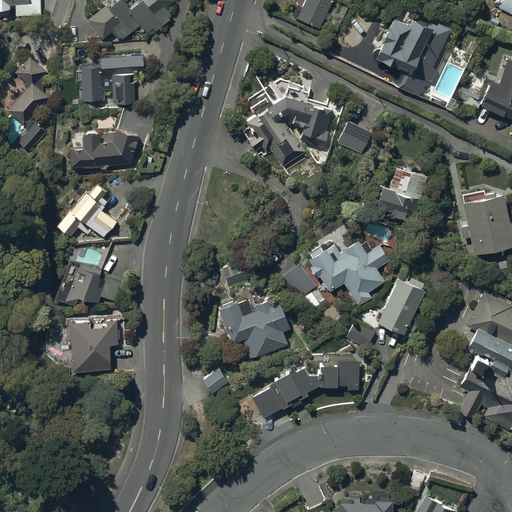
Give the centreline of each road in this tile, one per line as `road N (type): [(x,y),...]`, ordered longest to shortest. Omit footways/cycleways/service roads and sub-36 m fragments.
road 1 (secondary): [(130,511),(160,434),(169,244),(236,0)]
road 2 (residential): [(218,511),(280,457),(321,441),(422,440),(501,472)]
